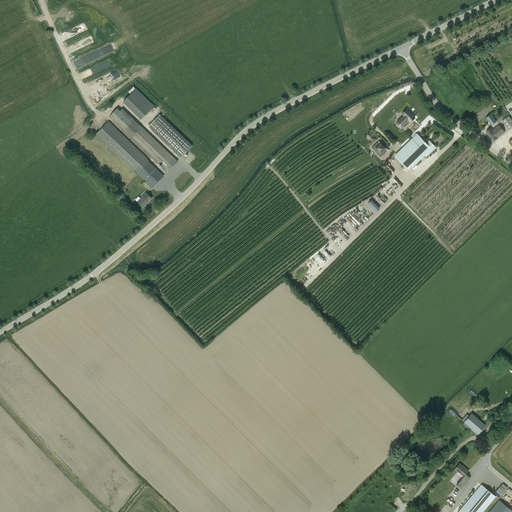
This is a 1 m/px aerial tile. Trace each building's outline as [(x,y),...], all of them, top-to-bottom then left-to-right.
[(141,119),(154,107),(136,89),(124,102),(141,119)] [(120,111),(117,108),(110,116),(132,137),(164,168),(163,169),(166,173),(178,161),(142,126),(142,127),(123,108),(120,111)] [(404,115),(398,121),(405,127),(408,124),(407,123),(409,121),(411,122),(415,118),(407,110),(402,114),(404,115)] [(491,114),(486,118),(492,125),(496,121),(491,114)] [(160,115),(149,126),(181,158),(193,146),(160,115)] [(511,119),(509,115),(504,119),(502,121),(509,130),(511,127),(511,119)] [(152,188),(155,185),(163,176),(149,162),(150,161),(108,122),(96,134),(137,174),(152,188)] [(494,141),(505,132),(499,125),(492,130),(491,129),(487,132),(494,141)] [(440,148),(449,140),(446,136),(441,132),(433,140),(437,145),(440,148)] [(417,134),(395,155),(409,169),(412,165),(413,166),(425,154),(427,156),(435,147),(429,141),(426,144),(417,134)] [(378,141),(371,148),(380,156),(387,150),(378,141)] [(139,196),(135,200),(137,202),(143,207),(152,198),(146,193),(141,198),(139,196)] [(472,415),(466,422),(477,432),(478,433),(485,425),(472,415)] [(456,485),(461,489),(470,478),(466,474),(468,471),(460,464),(455,469),(453,472),(455,475),(458,472),(463,476),(456,485)] [(484,511),(496,498),(481,485),(458,511),(484,511)] [(511,511),(511,510),(500,500),(489,511),(511,511)]
